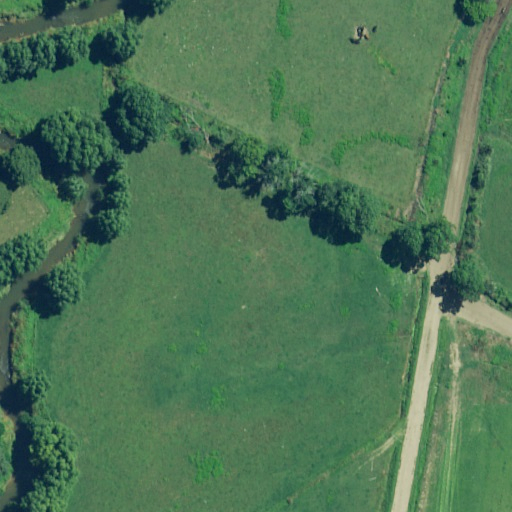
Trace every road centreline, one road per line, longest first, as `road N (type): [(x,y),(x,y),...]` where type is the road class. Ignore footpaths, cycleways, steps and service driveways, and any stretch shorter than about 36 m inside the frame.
road 1 (track): [(511,15),(492,54),(449,296)]
road 2 (track): [(449,296),(408,511)]
